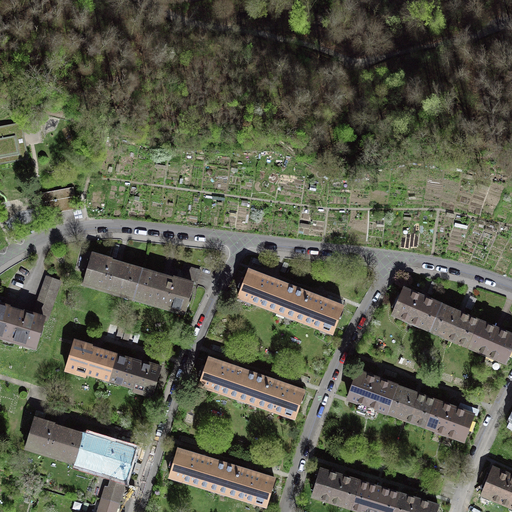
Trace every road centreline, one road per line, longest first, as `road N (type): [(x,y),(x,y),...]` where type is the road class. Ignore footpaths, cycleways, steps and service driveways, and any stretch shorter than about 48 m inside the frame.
road 1 (track): [(511,23),(362,65),(157,7)]
road 2 (residential): [(244,239),(182,376),(139,511)]
road 3 (residential): [(395,256),(334,367),(283,511)]
road 4 (residential): [(244,239),(86,226),(40,237),(0,259)]
road 5 (residential): [(395,256),(244,239)]
road 6 (residential): [(511,382),(455,511)]
road 7 (residential): [(511,285),(395,256)]
